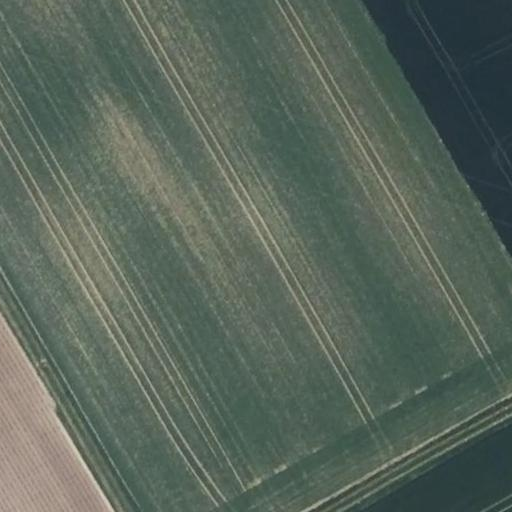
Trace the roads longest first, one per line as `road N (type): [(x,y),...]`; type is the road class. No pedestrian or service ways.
road 1 (track): [(138,511),(0,277)]
road 2 (track): [(340,511),(511,411)]
